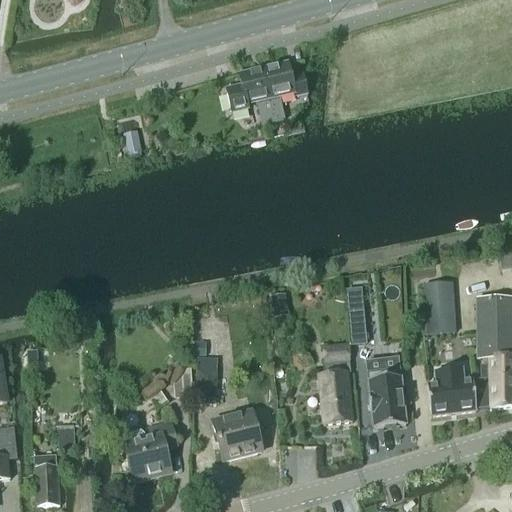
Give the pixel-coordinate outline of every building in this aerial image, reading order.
[(290,78),(288,68),(264,74),(275,125),(284,123),(278,98),(294,94),(294,95),(298,98),(307,96),(302,75),(290,78)] [(275,125),(264,74),(239,80),(241,90),(227,93),(233,115),(249,111),(248,107),(256,105),(261,128),(275,125)] [(136,136),(123,138),(127,158),(140,156),(136,136)] [(511,248),(497,251),(500,275),(511,273),(511,275),(511,248)] [(451,287),(423,289),(426,339),(454,337),(451,287)] [(285,298),(269,300),(271,313),(287,311),(285,298)] [(472,384),(475,413),(488,412),(489,414),(511,411),(511,302),(476,302),(476,361),(487,361),(487,368),(479,368),(479,383),(472,384)] [(346,318),(349,349),(365,348),(362,316),(346,318)] [(324,428),(351,426),(346,375),(350,375),(347,349),(323,352),(326,378),(319,378),(324,428)] [(38,355),(28,355),(28,367),(38,367),(38,355)] [(371,418),(373,433),(405,430),(397,362),(365,366),(369,401),(368,401),(370,419),(371,418)] [(475,415),(475,413),(472,384),(463,385),(461,373),(434,376),(435,388),(426,389),(430,421),(475,415)] [(216,411),(216,376),(195,376),(195,411),(216,411)] [(158,414),(168,408),(157,392),(148,399),(158,414)] [(223,457),(224,461),(259,454),(259,450),(270,448),(264,415),(201,426),(208,459),(223,457)] [(176,449),(171,429),(147,435),(149,442),(146,443),(141,436),(119,442),(131,488),(171,478),(164,452),(176,449)] [(0,484),(9,484),(7,464),(16,463),(13,431),(0,431),(0,484)] [(58,457),(74,456),(72,431),(56,432),(58,457)] [(55,460),(33,461),(35,511),(57,510),(55,460)]
